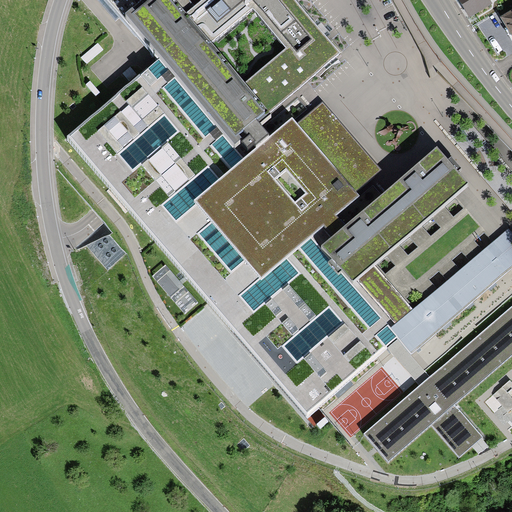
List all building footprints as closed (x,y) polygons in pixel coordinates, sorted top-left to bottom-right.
[(105,0),(127,25),(158,61),(64,140),(279,386),(308,420),(392,346),(399,341),(410,355),(511,272),(511,250),(500,236),(494,242),(411,314),(375,273),(457,200),(468,190),(433,152),(345,228),(337,220),(360,200),(356,195),(375,178),(383,172),(339,120),(322,101),(311,110),(297,122),(274,143),(261,130),(271,121),(267,117),(342,52),(296,0),(204,0),(183,19),(167,0),(154,0),(148,6),(142,0),(105,0)] [(459,0),(469,17),(492,4),(490,0),(459,0)] [(511,10),(500,17),(511,36),(511,10)] [(88,63),(104,48),(99,42),(83,57),(88,63)] [(87,242),(107,269),(126,255),(103,228),(87,242)] [(165,265),(152,277),(185,315),(199,303),(165,265)] [(431,426),(459,458),(483,438),(455,405),(511,356),(511,307),(364,435),(388,463),(431,426)] [(506,410),(511,407),(511,380),(495,390),(506,410)]
